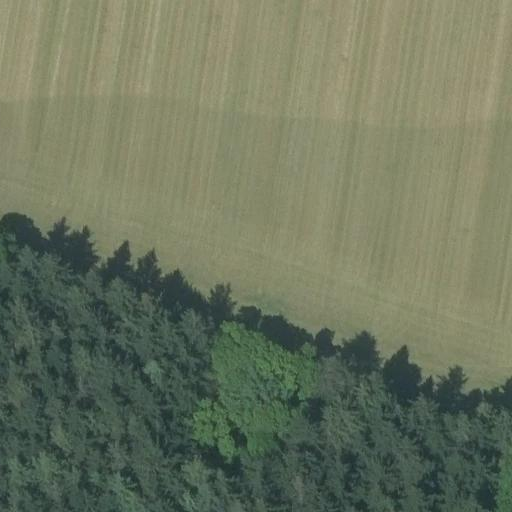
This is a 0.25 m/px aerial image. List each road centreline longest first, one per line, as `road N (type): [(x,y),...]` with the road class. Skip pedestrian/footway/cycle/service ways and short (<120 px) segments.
road 1 (track): [(0,271),(511,444)]
road 2 (track): [(211,340),(156,511)]
